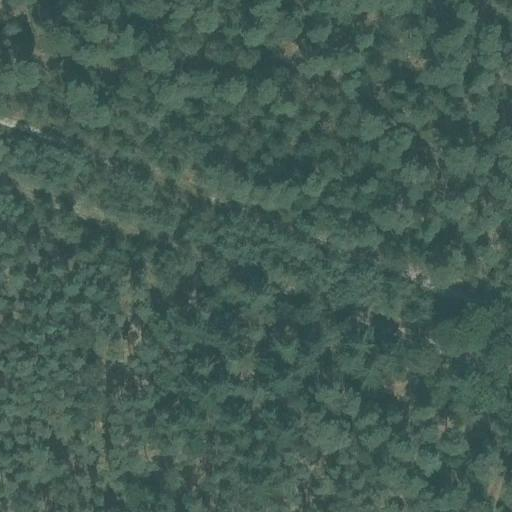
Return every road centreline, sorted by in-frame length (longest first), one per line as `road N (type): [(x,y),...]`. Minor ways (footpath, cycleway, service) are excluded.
road 1 (track): [(0,182),(511,378)]
road 2 (unknown): [(511,315),(0,120)]
